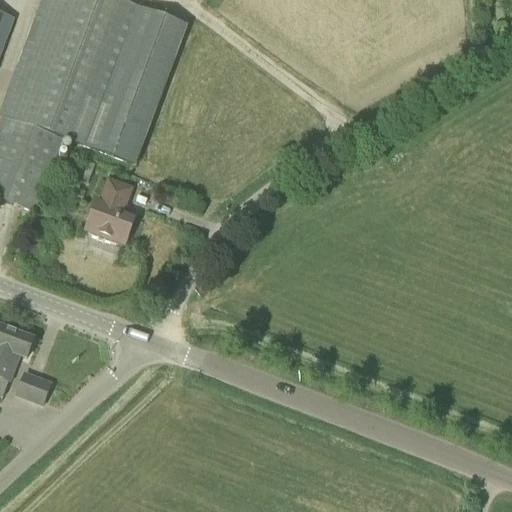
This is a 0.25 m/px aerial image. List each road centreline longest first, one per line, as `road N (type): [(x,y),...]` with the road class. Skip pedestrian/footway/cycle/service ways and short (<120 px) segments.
road 1 (unclassified): [(156,347),(206,248),(239,216),(347,139),(511,41)]
road 2 (tertiary): [(511,485),(156,347)]
road 3 (unclassified): [(0,486),(156,347)]
road 4 (tertiary): [(0,290),(156,347)]
